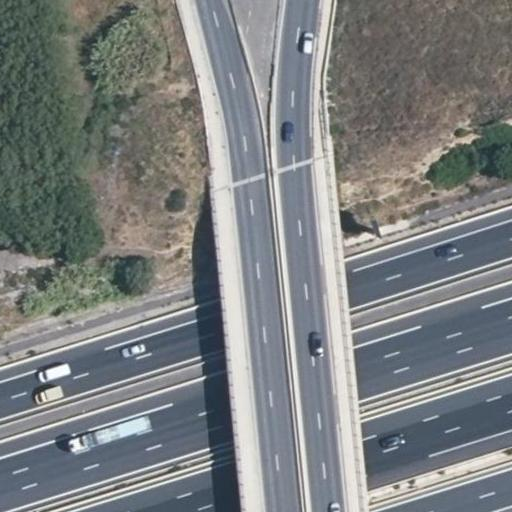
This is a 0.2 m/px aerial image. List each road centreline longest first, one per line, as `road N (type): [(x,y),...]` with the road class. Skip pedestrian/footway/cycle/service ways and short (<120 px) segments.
road 1 (trunk): [(472,0),(467,69),(370,200),(163,269),(0,349)]
road 2 (motorway): [(511,238),(0,400)]
road 3 (motorway): [(511,326),(0,486)]
road 4 (primary): [(211,0),(244,135),(282,511)]
road 5 (primary): [(327,511),(293,165),(303,0)]
road 6 (motorway): [(163,511),(511,402)]
